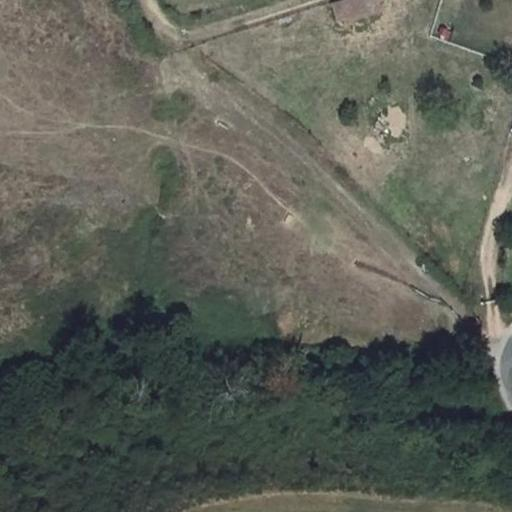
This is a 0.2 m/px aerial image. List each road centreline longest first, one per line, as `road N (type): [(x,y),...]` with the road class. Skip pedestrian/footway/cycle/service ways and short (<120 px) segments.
road 1 (track): [(511,173),(493,233),(491,287),(502,352),(474,333),(380,222),(172,51)]
road 2 (track): [(172,51),(311,0)]
